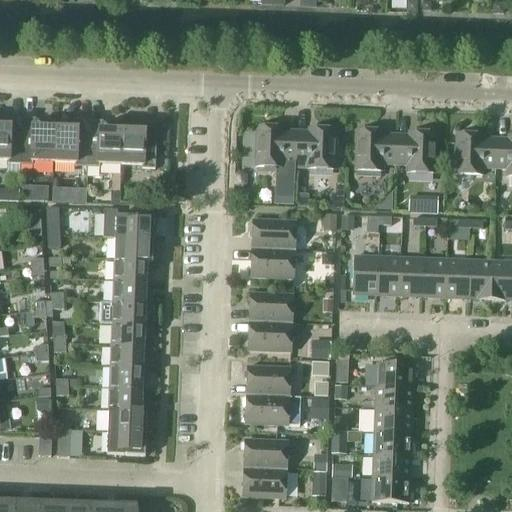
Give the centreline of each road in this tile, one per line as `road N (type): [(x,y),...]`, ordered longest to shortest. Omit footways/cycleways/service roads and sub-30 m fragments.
road 1 (residential): [(204,484),(221,87)]
road 2 (residential): [(221,87),(511,97)]
road 3 (residential): [(0,76),(221,87)]
road 4 (residential): [(204,484),(0,476)]
road 5 (residential): [(446,331),(439,511)]
